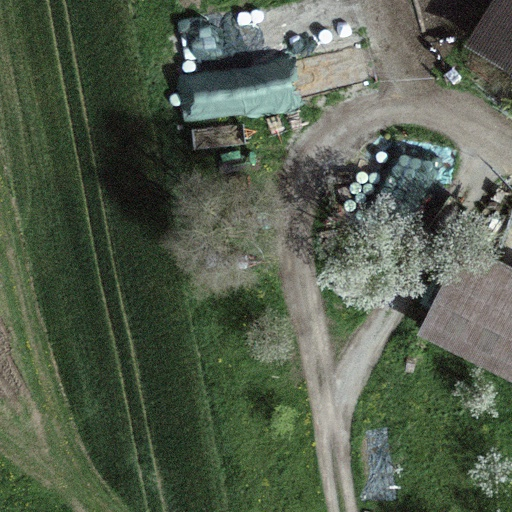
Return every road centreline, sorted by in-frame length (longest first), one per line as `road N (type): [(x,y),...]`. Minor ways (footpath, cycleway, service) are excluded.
road 1 (track): [(511,141),(406,108),(330,133),(305,166),(301,265),(344,511)]
road 2 (track): [(110,511),(66,437),(0,212)]
